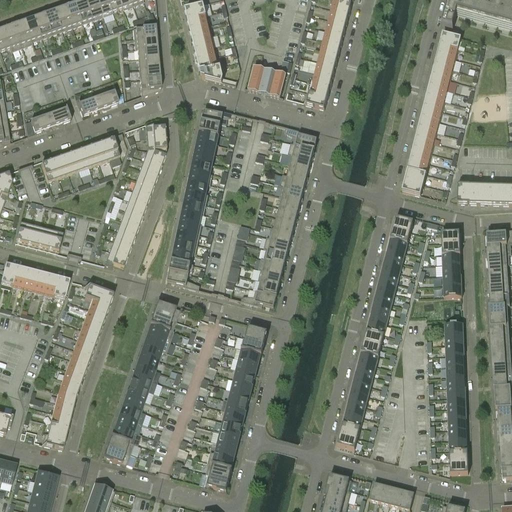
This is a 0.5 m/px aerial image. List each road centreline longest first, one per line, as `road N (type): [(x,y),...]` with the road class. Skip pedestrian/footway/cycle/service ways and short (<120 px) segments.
road 1 (residential): [(477,499),(467,224)]
road 2 (residential): [(384,200),(318,461)]
road 3 (residential): [(384,200),(437,0)]
road 4 (residential): [(69,469),(129,286)]
road 5 (residential): [(129,286),(175,155),(170,102)]
road 6 (residential): [(0,164),(170,102)]
road 7 (residential): [(170,102),(204,95),(336,129)]
road 8 (residential): [(234,511),(69,469)]
road 9 (residential): [(477,499),(318,461)]
road 10 (residential): [(129,286),(287,326)]
road 11 (residential): [(324,185),(287,326)]
road 12 (residential): [(0,253),(129,286)]
road 13 (residential): [(369,0),(336,129)]
road 14 (residential): [(287,326),(254,445)]
